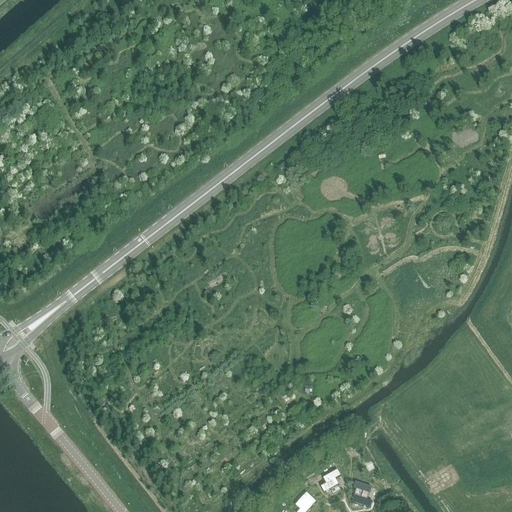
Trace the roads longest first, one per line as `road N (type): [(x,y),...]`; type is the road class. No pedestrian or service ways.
road 1 (secondary): [(43,318),(339,92),(477,0)]
road 2 (tertiary): [(119,511),(0,369)]
